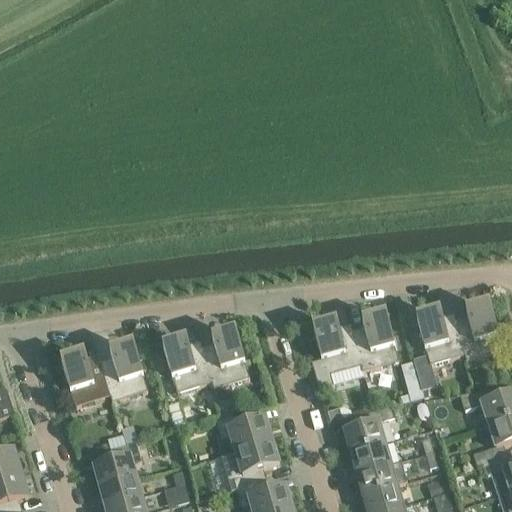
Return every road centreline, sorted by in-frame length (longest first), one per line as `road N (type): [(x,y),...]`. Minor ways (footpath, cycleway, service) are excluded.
road 1 (residential): [(16,339),(270,304)]
road 2 (residential): [(270,304),(511,274)]
road 3 (residential): [(330,511),(270,304)]
road 4 (residential): [(69,511),(16,339)]
